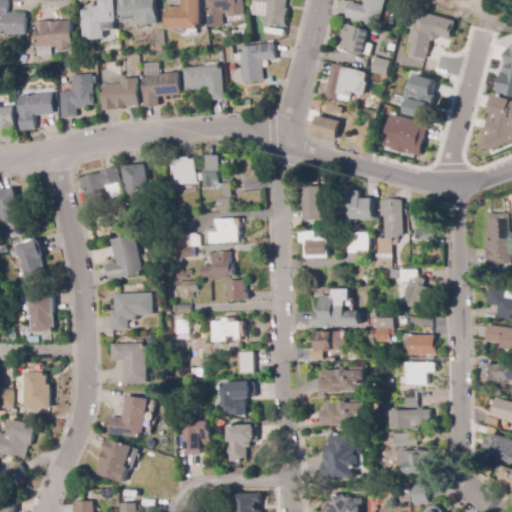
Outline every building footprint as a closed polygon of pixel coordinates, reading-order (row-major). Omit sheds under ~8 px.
[(0,0),(7,0),(7,13),(14,13),(27,14),(26,35),(0,34),(0,0)] [(82,13),(82,11),(90,10),(89,8),(100,7),(99,0),(115,0),(117,12),(118,22),(116,23),(117,31),(105,32),(106,39),(86,42),(82,13)] [(121,12),(120,0),(157,0),(158,12),(159,17),(160,16),(161,25),(143,26),(143,22),(122,24),(121,12)] [(167,12),(167,8),(183,8),(182,0),(201,0),(201,12),(202,26),(199,30),(197,30),(197,35),(184,35),(184,30),(167,30),(167,12)] [(208,12),(206,0),(244,0),(245,12),(246,16),(230,17),(229,14),(224,15),(225,26),(209,27),(208,12)] [(248,12),(249,0),(287,0),(286,8),(289,9),(288,11),(286,28),(265,25),(266,17),(247,15),(248,12)] [(347,11),(349,2),(365,6),(366,0),(386,0),(384,11),(383,13),(396,17),(390,33),(377,28),(378,28),(345,21),(347,11)] [(456,24),(451,42),(441,39),(431,44),(430,49),(426,63),(408,58),(412,44),(408,43),(411,30),(416,13),(456,24)] [(40,57),(36,23),(52,21),(53,23),(73,21),(77,49),(60,51),(60,48),(55,48),(56,55),(40,57)] [(370,56),(341,50),(343,38),(341,38),(344,25),(371,30),(368,44),(373,45),(370,56)] [(243,84),(239,47),(274,44),(276,60),(262,62),(264,81),(243,84)] [(511,97),(500,95),(501,90),(510,51),(511,46),(511,97)] [(388,77),(372,73),(376,58),(392,62),(388,77)] [(211,102),(210,89),(187,91),(185,69),(206,67),(206,63),(219,61),(219,66),(223,66),(226,100),(211,102)] [(146,108),(143,76),(146,76),(145,65),(160,64),(161,75),(180,74),(182,96),(160,98),(161,107),(146,108)] [(336,70),(369,78),(367,86),(369,87),(366,100),(356,98),(353,106),(328,99),(336,70)] [(62,119),(59,92),(73,91),(72,77),(93,75),(96,105),(88,106),(88,109),(77,110),(78,117),(62,119)] [(427,121),(406,116),(410,99),(407,98),(413,76),(437,82),(427,121)] [(104,113),(101,87),(123,85),(122,81),(137,79),(141,106),(120,108),(120,111),(104,113)] [(22,134),(19,97),(54,94),(56,115),(36,116),(37,133),(22,134)] [(511,103),(511,143),(490,152),(485,140),(494,136),(486,134),(489,122),(498,124),(498,121),(499,119),(490,116),(495,99),(511,103)] [(263,113),(256,107),(261,102),(268,108),(263,113)] [(343,115),(334,112),(336,106),(345,109),(343,115)] [(0,133),(0,108),(13,107),(15,132),(0,133)] [(328,142),(312,138),(318,116),(342,122),(338,141),(329,139),(328,142)] [(392,116),(429,126),(420,158),(383,148),(392,116)] [(216,188),(205,187),(205,170),(208,170),(208,156),(222,156),(222,184),(216,183),(216,188)] [(171,185),(171,158),(191,158),(191,160),(198,160),(198,185),(171,185)] [(130,207),(125,167),(147,164),(152,204),(130,207)] [(90,214),(81,179),(104,173),(104,171),(118,167),(122,183),(119,184),(125,205),(90,214)] [(218,213),(216,197),(225,196),(224,184),(235,184),(237,211),(218,213)] [(304,220),(303,187),(322,187),(322,220),(304,220)] [(0,231),(0,191),(16,189),(19,211),(16,212),(18,229),(0,231)] [(363,192),(363,200),(376,200),(376,220),(351,220),(351,200),(351,192),(363,192)] [(392,268),(375,269),(375,255),(377,255),(377,239),(385,239),(384,217),(380,217),(380,201),(406,201),(406,211),(404,212),(404,238),(392,238),(392,268)] [(417,240),(416,235),(415,235),(415,222),(412,222),(412,214),(436,213),(437,232),(434,232),(434,239),(417,240)] [(511,265),(486,265),(486,231),(490,231),(490,215),(511,215),(511,265)] [(242,242),(210,243),(210,232),(220,231),(220,225),(218,225),(218,219),(244,218),(245,223),(241,223),(242,242)] [(306,259),(305,243),(300,243),(300,233),(315,232),(315,240),(328,240),(329,258),(306,259)] [(348,254),(347,234),(369,234),(370,250),(357,250),(357,253),(348,254)] [(182,247),(182,235),(197,235),(197,237),(201,237),(201,246),(182,247)] [(111,281),(108,264),(117,263),(113,241),(137,236),(143,272),(141,276),(111,281)] [(27,284),(20,261),(22,259),(18,246),(39,239),(40,241),(41,241),(46,256),(44,256),(45,258),(43,259),(45,263),(44,263),(48,278),(27,284)] [(178,264),(177,248),(193,248),(194,259),(180,259),(180,264),(178,264)] [(210,280),(210,278),(203,278),(202,267),(215,266),(215,253),(232,253),(232,265),(235,265),(236,276),(230,276),(230,279),(210,280)] [(425,313),(402,305),(409,284),(400,281),(404,269),(418,274),(417,278),(420,278),(427,280),(424,287),(433,290),(425,313)] [(178,279),(178,272),(186,271),(187,278),(178,279)] [(194,291),(194,297),(184,298),(184,291),(179,292),(178,282),(199,281),(199,291),(194,291)] [(230,303),(229,282),(246,281),(247,294),(250,294),(251,302),(230,303)] [(511,320),(497,318),(499,307),(487,305),(490,289),(507,291),(506,298),(511,298),(511,320)] [(314,329),(314,312),(323,312),(323,297),(334,296),(334,290),(351,290),(351,301),(346,301),(347,312),(360,312),(361,326),(331,327),(331,329),(314,329)] [(113,331),(112,312),(116,312),(116,295),(154,293),(155,316),(140,316),(137,321),(129,321),(130,330),(113,331)] [(32,333),(30,297),(54,296),(56,328),(52,332),(32,333)] [(214,343),(213,323),(223,322),(223,320),(231,319),(231,323),(246,322),(246,338),(243,338),(243,340),(236,341),(236,337),(228,337),(228,342),(214,343)] [(376,343),(376,319),(393,319),(393,337),(390,337),(390,342),(376,343)] [(189,333),(179,333),(179,320),(189,320),(189,333)] [(511,350),(500,349),(501,344),(486,342),(488,325),(511,328),(511,350)] [(313,331),(345,331),(345,347),(342,347),(342,351),(313,351),(313,349),(313,331)] [(411,356),(411,336),(437,336),(437,344),(438,344),(438,356),(411,356)] [(126,385),(125,361),(113,362),(113,345),(148,344),(149,384),(126,385)] [(303,349),(313,349),(313,351),(314,359),(303,359),(303,349)] [(240,374),(239,353),(254,353),(255,373),(240,374)] [(428,385),(408,385),(408,364),(437,364),(437,373),(428,373),(428,385)] [(511,382),(487,382),(486,365),(508,365),(508,366),(511,366),(511,382)] [(347,368),(349,371),(362,371),(367,371),(367,381),(362,381),(362,391),(345,391),(345,393),(324,393),(324,391),(324,379),(324,371),(341,371),(343,368),(347,368)] [(202,377),(189,377),(189,369),(203,369),(202,377)] [(53,409),(25,409),(25,373),(53,373),(53,409)] [(233,410),(233,408),(223,408),(222,383),(256,383),(257,399),(246,399),(246,410),(233,410)] [(0,408),(0,389),(15,389),(15,408),(0,408)] [(143,438),(110,433),(112,417),(124,419),(128,397),(149,400),(146,420),(153,421),(152,429),(145,428),(143,438)] [(320,427),(320,410),(322,410),(321,407),(328,400),(365,399),(366,426),(320,427)] [(511,421),(493,415),(498,399),(511,403),(511,421)] [(418,409),(405,409),(405,400),(418,400),(418,409)] [(395,430),(395,412),(415,412),(415,410),(434,410),(434,422),(432,422),(432,428),(419,428),(419,421),(414,421),(415,429),(395,430)] [(27,460),(2,455),(2,459),(0,458),(0,435),(6,437),(9,419),(37,425),(33,445),(30,444),(27,460)] [(186,457),(185,423),(210,423),(210,432),(211,431),(211,447),(202,447),(203,457),(186,457)] [(229,462),(228,426),(258,425),(259,442),(251,442),(251,448),(247,448),(247,461),(229,462)] [(355,480),(323,480),(323,463),(324,463),(324,455),(328,455),(328,446),(331,446),(331,434),(359,434),(359,446),(361,448),(361,453),(359,455),(359,468),(355,468),(355,480)] [(402,479),(400,448),(395,448),(394,435),(418,434),(418,446),(415,447),(416,451),(435,450),(436,477),(402,479)] [(511,463),(485,455),(487,449),(485,448),(488,439),(490,440),(492,434),(511,440),(511,463)] [(124,484),(98,475),(102,464),(100,463),(108,439),(133,448),(126,467),(130,468),(124,484)] [(12,487),(5,471),(22,463),(29,479),(12,487)] [(511,487),(499,483),(501,477),(498,476),(500,471),(502,472),(504,466),(511,468),(511,487)] [(430,507),(409,507),(410,486),(430,487),(430,507)] [(259,503),(259,511),(223,511),(223,495),(259,495),(262,495),(262,503),(259,503)] [(327,511),(332,510),(332,495),(345,495),(345,498),(363,498),(363,507),(362,507),(362,511),(327,511)] [(140,501),(140,511),(123,511),(123,501),(140,501)] [(75,511),(75,502),(95,502),(95,511),(75,511)] [(0,511),(0,503),(15,503),(15,511),(0,511)]
